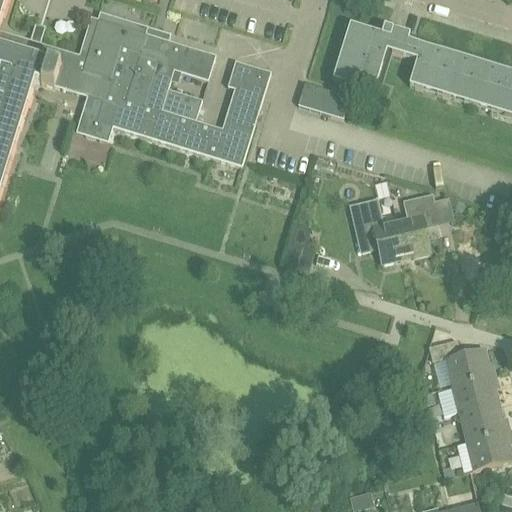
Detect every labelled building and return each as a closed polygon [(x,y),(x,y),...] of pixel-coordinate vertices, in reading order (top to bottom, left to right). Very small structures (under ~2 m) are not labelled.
[(0,0),(0,197),(35,86),(54,92),(54,90),(88,101),(77,136),(109,146),(113,131),(242,171),(271,78),(236,67),(228,92),(234,95),(222,135),(195,126),(202,105),(168,94),(174,76),(208,87),(216,61),(146,39),(148,33),(100,17),(98,25),(91,23),(79,60),(0,35),(0,27),(8,0),(0,0)] [(511,77),(408,45),(410,39),(392,34),(390,42),(350,29),(333,85),(374,97),(387,55),(417,65),(410,90),(511,121),(511,77)] [(299,110),(343,124),(350,103),(306,89),(299,110)] [(438,221),(434,206),(433,199),(403,205),(407,223),(397,226),(405,263),(431,257),(425,232),(423,225),(438,221)] [(449,202),(451,212),(460,214),(463,205),(449,201),(449,202)] [(350,209),(361,256),(378,252),(382,269),(405,263),(397,226),(383,229),(377,203),(350,209)] [(305,251),(311,231),(296,227),(284,269),(309,276),(315,254),(305,251)] [(445,363),(452,391),(496,379),(493,371),(488,372),(483,352),(460,358),(457,344),(428,351),(432,366),(445,363)] [(452,391),(459,419),(498,409),(493,389),(498,388),(496,379),(452,391)] [(425,399),(427,409),(435,407),(433,397),(425,399)] [(459,419),(466,447),(510,436),(508,428),(504,429),(498,409),(459,419)] [(510,436),(466,447),(474,475),(511,464),(507,445),(511,444),(510,436)] [(443,473),(445,482),(456,479),(453,470),(443,473)] [(354,505),(355,511),(368,511),(366,502),(354,505)]
